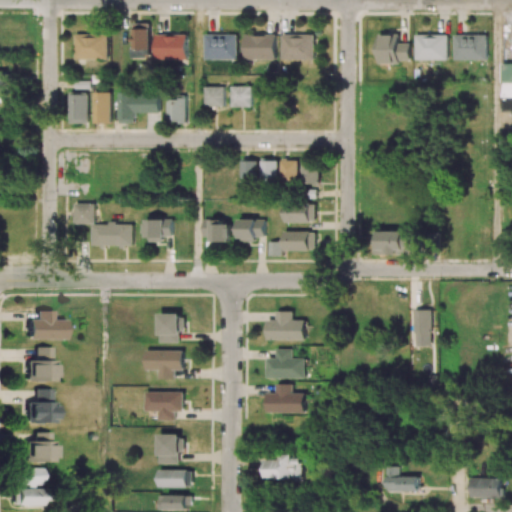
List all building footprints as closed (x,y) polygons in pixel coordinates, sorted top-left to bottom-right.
[(133,23),(134,57),(150,57),(149,23),(133,23)] [(315,33),(282,34),(283,59),(315,59),(315,33)] [(379,63),(401,64),(401,59),(410,60),(411,43),(400,43),(400,33),(379,33),(379,63)] [(76,59),(108,58),(108,34),(76,34),(76,59)] [(188,59),(187,34),(156,34),(156,59),(188,59)] [(205,59),(237,59),(238,34),(205,34),(205,59)] [(245,59),(276,59),(276,35),(245,34),(245,59)] [(448,60),(448,34),(416,34),(416,59),(448,60)] [(455,60),(487,59),(487,34),(455,34),(455,60)] [(511,61),(504,62),(503,111),(511,110),(511,61)] [(0,90),(11,90),(10,72),(0,72),(0,90)] [(225,106),(224,86),(204,86),(205,107),(225,106)] [(252,107),(252,86),(232,86),(232,107),(252,107)] [(95,123),(112,123),(112,92),(94,92),(95,123)] [(89,94),(70,93),(70,123),(89,123),(89,94)] [(161,112),(160,93),(119,94),(120,123),(136,123),(136,113),(161,112)] [(187,99),(168,98),(168,122),(186,122),(187,99)] [(300,159),(282,160),(282,179),(300,179),(300,159)] [(242,183),(259,183),(259,160),(241,160),(242,183)] [(278,160),(262,160),(262,182),(279,182),(278,160)] [(303,185),(321,185),(320,160),(302,161),(303,185)] [(133,245),(133,223),(96,223),(96,203),(75,203),(75,223),(93,223),(93,245),(133,245)] [(317,204),(286,203),(285,221),(316,222),(317,204)] [(173,236),(173,219),(147,219),(147,241),(163,241),(163,236),(173,236)] [(265,219),(238,219),(239,238),(266,238),(265,219)] [(211,241),(231,241),(231,220),(204,220),(204,236),(211,236),(211,241)] [(285,231),(285,250),(316,250),(317,231),(285,231)] [(373,231),(372,253),(411,254),(412,232),(373,231)] [(282,256),(283,242),(269,241),(269,255),(282,256)] [(413,309),(413,345),(433,345),(432,309),(413,309)] [(64,340),(64,320),(51,319),(51,310),(35,310),(35,320),(27,319),(26,339),(64,340)] [(306,339),(306,320),(293,320),(293,311),(277,311),(277,319),(268,319),(269,340),(306,339)] [(160,342),(182,343),(183,313),(161,313),(160,342)] [(25,361),(26,382),(54,381),(53,346),(34,347),(34,361),(25,361)] [(306,358),(294,358),(294,348),(277,348),(277,358),(268,358),(268,377),(306,378),(306,358)] [(185,350),(147,350),(147,370),(160,370),(160,378),(176,379),(176,370),(184,370),(185,350)] [(268,412),(306,412),(305,393),(293,393),(293,383),(276,384),(277,393),(268,393),(268,412)] [(53,423),(52,388),(34,389),(34,402),(25,402),(26,424),(53,423)] [(185,392),(147,391),(147,411),(160,411),(160,420),(175,420),(176,411),(184,411),(185,392)] [(33,433),(33,441),(25,441),(26,463),(53,462),(52,432),(33,433)] [(182,463),(182,434),(160,434),(160,463),(182,463)] [(283,460),(265,460),(265,478),(304,479),(304,458),(295,458),(295,454),(283,454),(283,460)] [(398,466),(386,466),(386,492),(419,491),(419,476),(399,476),(398,466)] [(41,468),(12,468),(11,485),(41,485),(41,468)] [(193,487),(192,469),(159,470),(159,487),(193,487)] [(502,497),(503,478),(471,477),(470,497),(502,497)] [(41,489),(11,488),(11,505),(41,505),(41,489)] [(191,509),(191,496),(160,495),(159,509),(191,509)]
